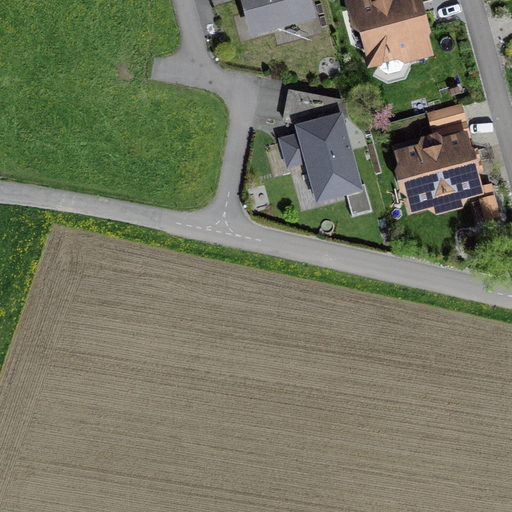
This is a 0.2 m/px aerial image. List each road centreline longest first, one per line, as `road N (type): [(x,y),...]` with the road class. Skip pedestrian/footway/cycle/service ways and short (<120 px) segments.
road 1 (residential): [(223,232),(511,298)]
road 2 (residential): [(0,192),(223,232)]
road 3 (residential): [(223,232),(242,95),(234,84),(202,75)]
road 4 (residential): [(511,169),(466,0)]
